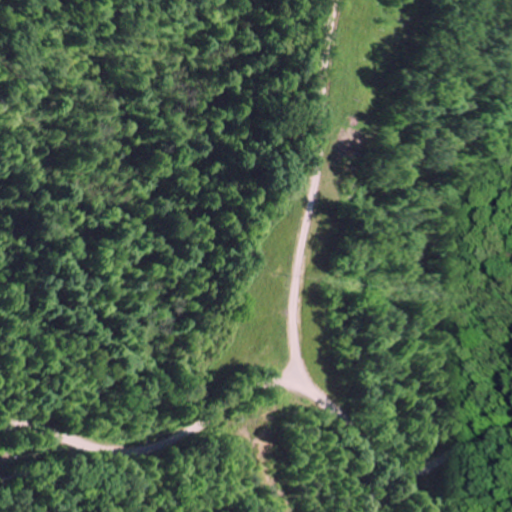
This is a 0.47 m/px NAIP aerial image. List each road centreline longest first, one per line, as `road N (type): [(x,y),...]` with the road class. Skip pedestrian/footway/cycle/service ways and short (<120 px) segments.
road 1 (residential): [(511,429),(415,474),(355,432),(309,386),(281,382),(256,389),(185,441),(152,454),(104,449),(35,426),(0,435)]
road 2 (residential): [(311,388),(295,286),(333,0)]
